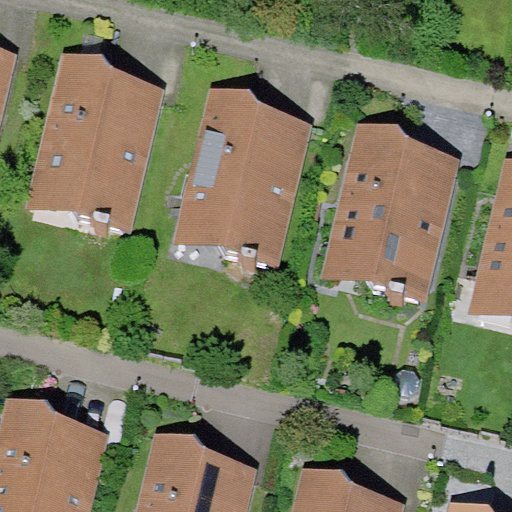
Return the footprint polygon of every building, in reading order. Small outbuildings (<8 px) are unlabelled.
[(102,90),(63,62),(24,213),(125,239),(159,104),(102,90)] [(0,68),(0,110),(10,71),(0,68)] [(252,124),(208,97),(170,246),(271,271),(305,137),(252,124)] [(401,122),(358,123),(323,278),(426,299),(462,160),(407,134),(401,122)] [(511,156),(505,157),(469,313),(511,322),(511,156)] [(45,435),(6,408),(0,430),(0,511),(82,511),(98,448),(45,435)] [(195,468),(155,442),(136,511),(240,511),(248,482),(195,468)] [(341,501),(304,476),(295,511),(390,511),(391,511),(341,501)]
